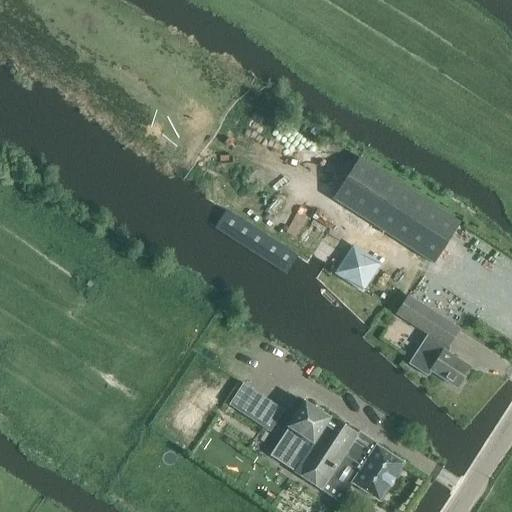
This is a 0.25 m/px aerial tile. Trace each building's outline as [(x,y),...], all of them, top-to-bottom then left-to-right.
[(333,198),(434,264),(460,223),(359,158),(333,198)] [(226,210),(214,228),(286,274),(298,256),(226,210)] [(366,291),(384,261),(354,243),(336,273),(366,291)] [(470,368),(446,352),(447,347),(458,329),(408,297),(396,314),(428,335),(408,364),(428,376),(431,371),(457,388),(470,368)] [(283,411),(254,392),(240,413),(269,432),(283,411)] [(287,430),(270,456),(294,472),(293,473),(321,491),(327,480),(346,493),(354,481),(379,497),(401,463),(330,416),(329,418),(303,402),(287,427),(288,428),(287,430)]
